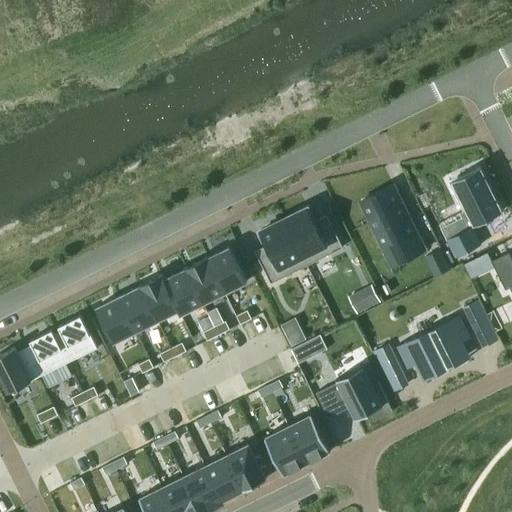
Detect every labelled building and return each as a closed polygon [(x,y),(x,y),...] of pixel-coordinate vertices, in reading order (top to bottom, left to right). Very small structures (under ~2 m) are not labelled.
[(467,228),(447,238),(456,256),(481,244),(472,225),(503,210),(481,165),(480,166),(481,168),(453,181),(463,201),(461,202),(464,210),(460,212),(460,214),(462,213),(469,226),(467,227),(467,228)] [(393,185),(362,200),(386,249),(417,234),(393,185)] [(308,206),(284,218),(308,264),(343,246),(332,224),(320,230),(308,206)] [(272,253),(260,259),(271,282),(308,264),(284,218),(261,230),(272,253)] [(231,244),(209,256),(226,291),(249,280),(231,244)] [(441,249),(425,256),(434,274),(442,270),(450,267),(441,249)] [(511,259),(507,250),(489,259),(503,287),(510,283),(511,286),(511,259)] [(209,256),(188,266),(205,301),(226,291),(209,256)] [(188,266),(166,277),(181,308),(183,312),(205,301),(188,266)] [(164,273),(142,283),(160,318),(181,308),(166,277),(164,273)] [(140,284),(118,295),(136,331),(158,320),(140,284)] [(118,295),(97,306),(100,312),(114,341),(136,331),(118,295)] [(248,309),(237,315),(241,323),(252,318),(248,309)] [(461,313),(429,329),(445,362),(446,362),(467,351),(469,351),(464,340),(472,336),(461,313)] [(62,329),(55,333),(69,361),(97,347),(81,314),(59,325),(62,329)] [(226,320),(215,326),(219,334),(230,328),(226,320)] [(215,326),(204,331),(208,339),(219,334),(215,326)] [(33,343),(25,347),(39,376),(43,374),(49,387),(73,375),(67,362),(69,361),(55,333),(52,328),(31,339),(33,343)] [(429,329),(397,345),(408,367),(416,363),(422,374),(423,373),(444,363),(445,362),(429,329)] [(183,342),(172,347),(176,355),(187,350),(183,342)] [(15,347),(0,353),(0,373),(9,391),(39,376),(25,347),(17,351),(15,347)] [(172,347),(160,353),(165,361),(176,355),(172,347)] [(150,358),(139,363),(143,372),(150,368),(154,366),(150,358)] [(338,381),(317,391),(329,416),(351,406),(356,417),(383,404),(381,400),(384,398),(377,384),(374,386),(364,365),(337,378),(338,381)] [(404,375),(390,382),(394,390),(408,383),(404,375)] [(280,379),(269,384),(273,391),(283,386),(280,379)] [(269,384),(258,389),(262,397),(273,391),(269,384)] [(94,386),(83,391),(88,399),(98,394),(94,386)] [(83,391),(72,397),(76,405),(77,405),(88,399),(83,391)] [(54,405),(37,414),(42,422),(58,414),(54,405)] [(218,409),(208,414),(211,421),(222,416),(218,409)] [(312,413),(289,424),(307,462),(331,450),(312,413)] [(208,414),(197,420),(200,427),(211,421),(208,414)] [(289,424),(265,436),(284,473),(307,462),(289,424)] [(175,430),(165,436),(168,443),(179,437),(175,430)] [(165,436),(154,441),(157,448),(168,443),(165,436)] [(249,442),(227,453),(245,488),(267,477),(249,442)] [(227,453),(206,463),(224,499),(245,488),(227,453)] [(124,456),(113,461),(117,468),(128,463),(124,456)] [(113,461),(103,466),(106,474),(117,468),(113,461)] [(206,463),(184,474),(202,511),(205,511),(225,502),(224,499),(206,463)] [(202,511),(184,474),(161,486),(174,511),(202,511)] [(82,477),(71,482),(74,489),(85,484),(82,477)] [(174,511),(161,486),(140,496),(147,511),(174,511)]
